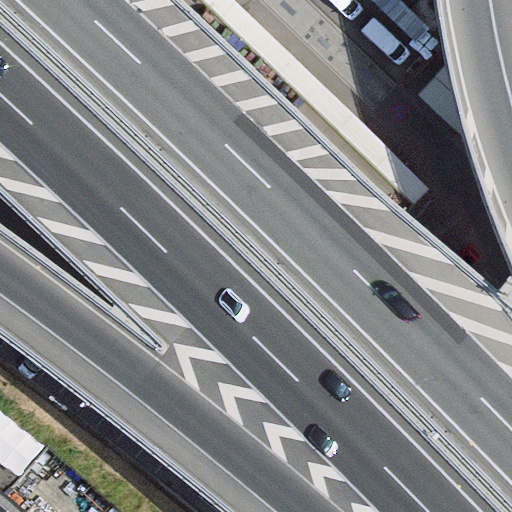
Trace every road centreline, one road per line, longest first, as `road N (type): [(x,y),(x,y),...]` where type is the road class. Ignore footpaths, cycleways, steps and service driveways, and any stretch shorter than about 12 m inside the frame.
road 1 (motorway): [(511,425),(73,0)]
road 2 (motorway): [(0,96),(426,511)]
road 3 (motorway): [(0,271),(305,511)]
road 4 (motorway): [(511,161),(473,0)]
